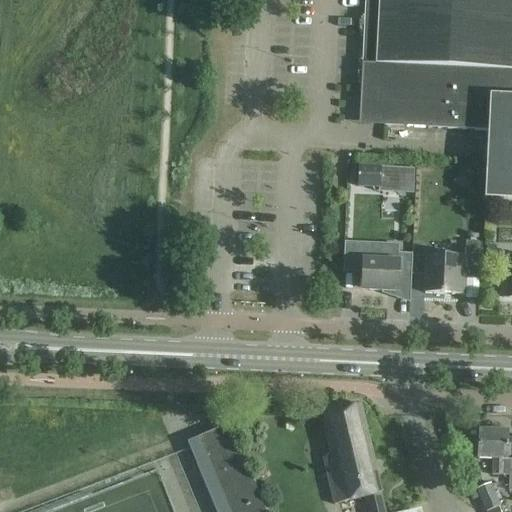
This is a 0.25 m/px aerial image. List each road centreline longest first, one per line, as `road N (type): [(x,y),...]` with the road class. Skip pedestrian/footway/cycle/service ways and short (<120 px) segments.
road 1 (residential): [(511,340),(218,321)]
road 2 (tertiary): [(217,355),(0,345)]
road 3 (tertiary): [(408,363),(217,355)]
road 4 (residential): [(408,363),(407,395),(511,401)]
